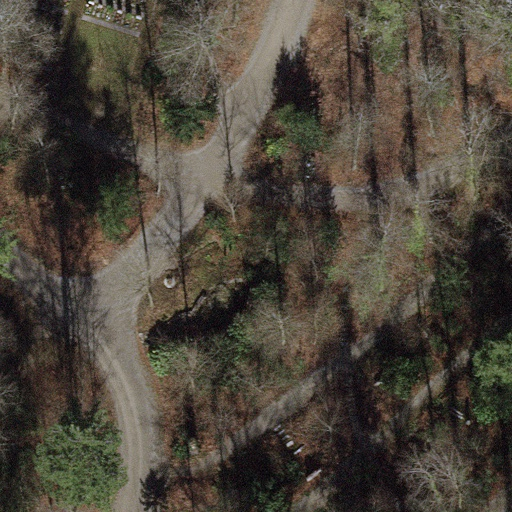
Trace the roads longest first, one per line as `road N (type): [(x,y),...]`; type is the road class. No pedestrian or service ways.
road 1 (track): [(281,0),(223,171),(68,300)]
road 2 (track): [(68,300),(133,376),(147,467),(131,511)]
